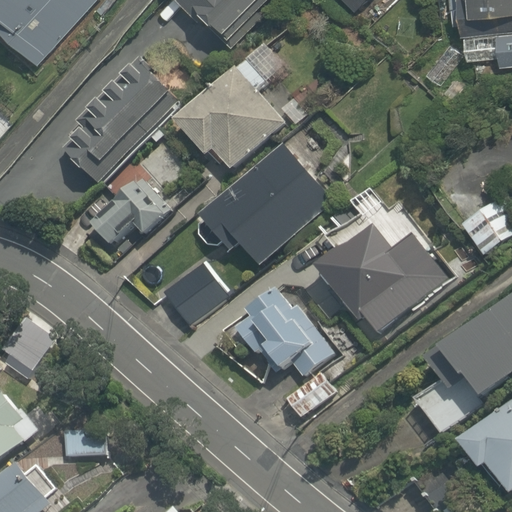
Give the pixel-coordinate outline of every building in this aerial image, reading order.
[(0,0),(0,34),(40,71),(97,7),(104,14),(117,0),(0,0)] [(179,0),(178,1),(229,47),(271,0),(179,0)] [(346,0),(359,12),(371,0),(346,0)] [(501,62),(503,75),(511,73),(511,0),(458,0),(470,67),(501,62)] [(84,136),(66,155),(102,189),(181,105),(138,65),(84,123),(101,139),(95,146),(84,136)] [(216,157),(233,178),(289,130),(241,73),(177,127),(208,163),(216,157)] [(0,117),(0,139),(11,127),(0,117)] [(424,179),(443,204),(434,210),(447,227),(455,220),(486,261),(511,240),(511,228),(511,227),(511,206),(506,211),(500,203),(495,207),(485,193),(510,175),(504,166),(511,159),(511,142),(505,133),(478,153),(471,144),(424,179)] [(243,250),(262,273),(333,211),(309,183),(324,170),(295,136),(280,149),(198,221),(232,260),(243,250)] [(153,184),(96,234),(113,253),(136,233),(145,244),(179,214),(170,203),(153,184)] [(378,229),(317,279),(359,332),(421,281),(378,229)] [(206,262),(162,295),(190,332),(234,299),(206,262)] [(269,357),(285,376),(293,369),(307,385),(340,355),(281,287),(247,316),(252,322),(237,335),(262,364),(269,357)] [(468,388),(481,403),(511,378),(511,293),(424,363),(441,385),(453,400),(468,388)] [(335,397),(323,379),(289,400),(301,419),(335,397)] [(0,467),(28,447),(16,432),(29,423),(0,381),(0,467)] [(453,400),(441,385),(416,405),(440,436),(481,403),(468,388),(453,400)] [(511,410),(462,448),(485,476),(491,471),(511,499),(511,410)] [(108,433),(67,433),(67,459),(108,459),(108,433)] [(0,511),(48,511),(50,511),(24,476),(19,470),(0,484),(0,511)]
